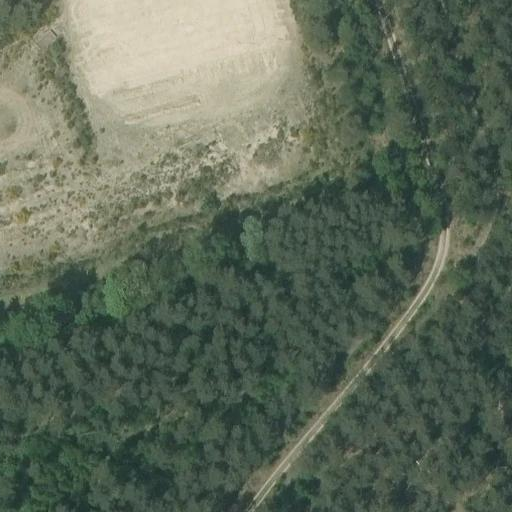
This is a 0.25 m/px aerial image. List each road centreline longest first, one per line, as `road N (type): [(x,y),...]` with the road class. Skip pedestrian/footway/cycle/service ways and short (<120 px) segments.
road 1 (unknown): [(263,511),(426,314),(494,210),(490,163),(438,0)]
road 2 (track): [(377,0),(439,202),(434,276),(247,511)]
